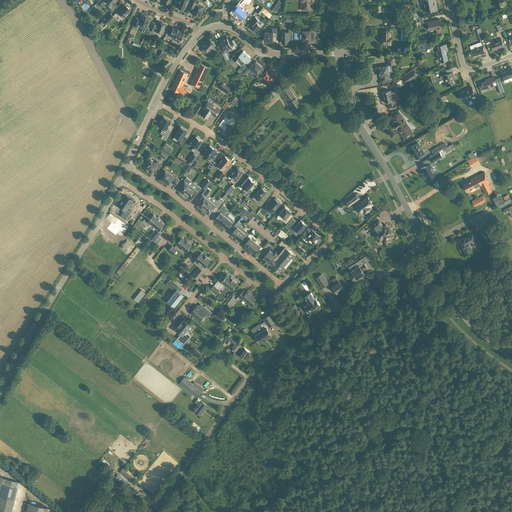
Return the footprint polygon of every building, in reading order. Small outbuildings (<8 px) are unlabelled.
[(104,0),(108,4),(106,6),(111,11),(117,5),(113,2),(114,0),(104,0)] [(177,7),(183,10),(186,3),(187,4),(188,0),(179,0),(178,3),(179,3),(177,7)] [(191,13),(199,16),(200,12),(201,13),(204,7),(197,4),(198,1),(196,0),(192,0),(189,9),(192,10),(191,13)] [(242,0),(232,12),(241,19),(244,16),(244,17),(248,12),(242,7),(247,3),(248,4),(252,0),(242,0)] [(301,0),(301,1),(302,1),(302,8),(304,10),(313,10),(313,6),(314,6),(314,0),(313,0),(312,0),(301,0)] [(420,0),(422,0),(423,0),(426,11),(430,10),(430,11),(432,10),(435,9),(434,2),(435,1),(434,0),(420,0)] [(127,7),(126,7),(124,5),(121,9),(120,8),(114,14),(116,17),(119,14),(120,15),(120,14),(124,17),(128,13),(127,12),(130,10),(127,6),(127,7)] [(257,12),(259,14),(260,15),(266,9),(262,5),(257,12)] [(132,26),(137,28),(139,24),(147,27),(151,18),(148,16),(144,14),(144,15),(141,13),(139,18),(136,17),(134,22),(132,26)] [(104,21),(107,24),(114,17),(110,14),(104,21)] [(253,25),(250,28),(255,32),(258,29),(259,30),(262,27),(263,26),(265,24),(262,20),(261,21),(255,16),(250,22),(253,25)] [(436,27),(437,33),(443,32),(440,19),(428,22),(429,29),(436,27)] [(155,31),(162,34),(165,28),(164,27),(166,24),(161,22),(160,23),(158,22),(158,24),(153,21),(149,31),(153,33),(154,30),(155,30),(155,31)] [(166,32),(165,36),(172,40),(172,41),(178,44),(180,40),(184,32),(179,29),(176,28),(173,27),(170,34),(166,32)] [(269,31),(265,32),(265,36),(264,36),(264,40),(269,40),(269,42),(273,42),(273,35),(276,35),(276,27),(269,28),(269,31)] [(289,28),(289,31),(281,32),(282,43),(290,43),(290,40),(290,36),(293,35),(293,30),(293,28),(289,28)] [(315,37),(315,33),(315,28),(310,28),(310,30),(303,30),(299,30),(299,40),(303,40),(308,40),(308,42),(315,42),(315,37)] [(387,44),(391,44),(391,33),(389,33),(389,29),(383,29),(383,37),(382,37),(382,43),(387,43),(387,44)] [(221,42),(218,44),(222,52),(226,50),(225,50),(230,48),(231,51),(236,48),(232,40),(229,41),(227,38),(224,39),(222,37),(222,38),(220,39),(221,42)] [(490,41),(486,42),(489,49),(492,47),(493,50),(504,46),(501,38),(499,39),(499,40),(490,43),(490,41)] [(204,48),(201,50),(208,57),(212,53),(209,51),(215,44),(210,39),(207,42),(206,41),(202,46),(204,48)] [(445,49),(447,48),(446,44),(438,45),(439,50),(437,50),(438,57),(440,57),(441,61),(448,60),(445,49)] [(471,49),(473,57),(481,54),(481,55),(485,53),(482,45),(471,49)] [(163,52),(164,50),(160,48),(157,55),(165,58),(167,54),(163,52)] [(236,60),(241,65),(245,61),(246,62),(251,57),(243,50),(239,55),(240,56),(236,60)] [(387,58),(388,64),(383,65),(384,66),(378,67),(380,76),(381,76),(383,82),(390,81),(388,69),(390,68),(391,67),(391,66),(395,66),(393,57),(387,58)] [(256,61),(252,64),(250,67),(257,74),(263,68),(256,61)] [(190,84),(199,88),(209,67),(200,63),(190,84)] [(246,66),(244,64),(237,71),(240,73),(242,71),(246,66)] [(508,70),(501,73),(504,80),(510,78),(511,76),(511,67),(508,68),(508,70)] [(171,89),(184,95),(187,88),(182,86),(188,73),(180,70),(171,89)] [(413,70),(405,76),(409,82),(417,76),(413,70)] [(267,71),(260,77),(263,80),(264,79),(265,79),(266,80),(266,83),(267,83),(270,83),(271,84),(271,83),(274,81),(273,80),(276,77),(277,76),(274,73),(273,74),(272,74),(270,72),(269,73),(267,71)] [(452,78),(455,77),(453,71),(443,75),(447,86),(454,83),(452,78)] [(496,82),(496,81),(494,76),(488,78),(488,80),(481,82),(482,84),(479,85),(481,90),(494,86),(493,82),(496,82)] [(496,81),(496,82),(500,93),(504,92),(499,78),(495,79),(496,81)] [(223,84),(220,88),(227,93),(230,88),(223,84)] [(295,97),(287,86),(278,92),(288,106),(289,107),(292,105),(294,108),(296,107),(300,104),(296,97),(295,97)] [(469,89),(459,93),(462,99),(466,98),(468,101),(471,100),(473,99),(471,96),(475,94),(472,87),(468,88),(469,89)] [(389,105),(390,109),(396,108),(395,103),(394,103),(392,96),(391,96),(391,94),(395,93),(394,90),(390,90),(383,91),(385,102),(389,101),(390,105),(389,105)] [(219,100),(226,105),(231,98),(224,93),(219,100)] [(268,97),(261,104),(265,109),(273,102),(268,97)] [(473,99),(471,100),(475,109),(482,106),(478,97),(473,99)] [(205,108),(201,113),(208,118),(212,113),(215,116),(220,109),(214,104),(213,106),(207,102),(203,107),(205,108)] [(401,130),(401,131),(402,131),(405,136),(412,132),(406,122),(404,121),(404,120),(404,119),(403,120),(399,117),(401,115),(399,111),(392,116),(391,116),(395,122),(393,123),(392,122),(397,129),(399,128),(401,130)] [(218,124),(217,125),(225,130),(230,123),(234,127),(239,120),(232,115),(230,118),(225,114),(220,121),(217,124),(218,124)] [(164,134),(162,137),(166,140),(171,131),(167,129),(171,121),(164,117),(162,121),(161,120),(158,125),(162,127),(162,129),(163,129),(161,133),(164,134)] [(179,139),(177,143),(182,146),(187,138),(184,136),(187,130),(181,126),(175,135),(178,137),(178,138),(179,139)] [(192,140),(190,144),(194,146),(192,150),(194,152),(189,161),(192,163),(200,150),(197,149),(203,140),(200,138),(200,137),(197,136),(196,136),(193,140),(192,140)] [(420,142),(410,147),(413,151),(412,151),(414,154),(415,153),(417,157),(423,154),(419,146),(422,145),(420,142)] [(217,149),(210,145),(207,149),(206,148),(202,153),(210,159),(212,157),(214,159),(218,152),(216,150),(217,149)] [(166,159),(169,154),(163,150),(160,155),(166,159)] [(439,151),(429,157),(432,163),(443,157),(439,151)] [(217,176),(220,179),(232,165),(229,163),(231,161),(225,156),(218,164),(224,169),(222,171),(222,170),(217,176)] [(467,160),(470,166),(478,161),(475,156),(467,160)] [(147,161),(145,165),(146,166),(146,167),(150,169),(149,171),(152,173),(156,168),(159,170),(162,164),(157,161),(156,163),(151,160),(149,163),(147,161)] [(216,162),(212,160),(208,167),(211,169),(216,162)] [(430,163),(421,168),(423,172),(425,176),(428,179),(436,174),(430,163)] [(234,176),(230,180),(234,184),(240,177),(239,177),(243,171),(242,170),(243,170),(240,167),(239,168),(238,167),(235,170),(234,169),(231,173),(234,176)] [(174,176),(165,171),(163,174),(162,174),(160,177),(161,177),(161,178),(169,184),(171,181),(172,182),(176,185),(179,179),(176,177),(175,178),(173,176),(174,176)] [(471,180),(463,184),(467,191),(470,189),(471,192),(476,190),(475,188),(481,185),(486,194),(492,191),(487,182),(489,181),(484,172),(470,179),(471,180)] [(247,197),(255,187),(252,185),(255,181),(249,176),(241,185),(246,189),(243,193),(247,197)] [(182,191),(181,192),(185,195),(191,186),(187,183),(189,179),(187,177),(184,181),(185,181),(179,189),(182,191)] [(211,182),(207,179),(202,186),(205,189),(210,183),(211,182)] [(232,184),(226,192),(229,195),(236,187),(232,184)] [(191,186),(185,195),(188,197),(189,197),(192,198),(197,190),(198,191),(201,188),(198,186),(195,188),(191,186)] [(262,186),(255,195),(258,198),(255,201),(261,206),(267,198),(263,196),(268,190),(262,186)] [(199,207),(203,210),(210,201),(206,198),(211,190),(207,187),(202,194),(203,195),(200,199),(201,200),(198,204),(200,206),(199,207)] [(349,198),(352,203),(354,201),(356,205),(361,212),(364,210),(366,212),(371,208),(370,206),(373,204),(368,197),(360,203),(358,199),(359,198),(356,193),(349,198)] [(121,203),(119,206),(124,209),(120,216),(125,219),(131,211),(127,208),(133,199),(126,195),(122,200),(121,202),(120,202),(121,203)] [(471,200),(474,206),(485,201),(482,195),(471,200)] [(210,201),(203,210),(206,212),(209,213),(215,205),(218,207),(224,200),(221,198),(214,203),(210,201)] [(267,201),(262,207),(267,211),(270,209),(273,211),(280,202),(279,201),(280,201),(277,198),(276,199),(275,198),(270,204),(267,201)] [(511,198),(497,205),(498,208),(511,201),(511,198)] [(220,212),(215,219),(217,220),(216,221),(220,224),(220,223),(228,214),(230,211),(226,208),(226,206),(223,204),(218,211),(220,212)] [(244,207),(239,213),(242,216),(247,210),(244,207)] [(285,207),(279,214),(284,217),(282,220),(286,223),(289,220),(286,218),(291,212),(285,207)] [(161,220),(162,220),(157,216),(157,217),(154,214),(150,218),(147,215),(143,221),(147,224),(149,222),(157,228),(150,237),(154,241),(162,231),(160,229),(165,223),(161,220)] [(233,218),(228,214),(220,223),(224,226),(223,226),(226,229),(228,227),(230,229),(232,226),(231,225),(234,221),(233,218)] [(108,227),(107,228),(108,229),(116,235),(120,229),(124,233),(129,227),(118,219),(114,224),(111,223),(108,227)] [(379,219),(371,225),(371,226),(374,230),(375,231),(372,232),(379,242),(383,240),(386,244),(391,240),(391,239),(394,236),(391,232),(392,232),(389,228),(388,228),(385,224),(383,226),(379,219)] [(290,221),(286,226),(294,233),(297,229),(300,232),(307,225),(301,220),(296,226),(290,221)] [(232,234),(236,237),(242,230),(244,227),(237,222),(233,226),(233,227),(235,229),(232,234)] [(308,228),(302,235),(308,241),(309,240),(313,244),(315,242),(316,242),(316,241),(320,236),(318,235),(318,234),(315,231),(314,232),(312,230),(312,231),(308,228)] [(244,236),(246,238),(248,235),(242,230),(236,237),(240,241),(244,236)] [(465,237),(459,240),(466,252),(472,249),(469,243),(476,239),(472,234),(465,237)] [(245,244),(249,248),(255,241),(248,235),(246,238),(248,240),(245,244)] [(189,242),(189,241),(186,239),(182,236),(176,243),(186,252),(192,244),(189,242)] [(255,241),(249,248),(253,251),(255,249),(257,251),(261,246),(259,244),(261,242),(257,238),(255,241)] [(262,259),(269,264),(271,262),(273,264),(271,266),(280,274),(283,271),(283,270),(288,264),(293,258),(296,254),(290,250),(292,247),(283,239),(279,244),(283,247),(284,247),(286,249),(279,256),(277,254),(278,253),(276,251),(274,253),(270,250),(262,259)] [(296,249),(302,255),(305,251),(299,246),(296,249)] [(195,259),(202,264),(200,268),(199,267),(193,275),(198,279),(204,271),(202,270),(205,266),(205,267),(211,260),(207,257),(208,256),(205,254),(204,255),(201,252),(195,259)] [(92,255),(85,265),(89,268),(94,272),(99,265),(103,268),(106,264),(103,261),(103,260),(97,255),(95,257),(92,255)] [(353,273),(350,275),(354,280),(357,279),(360,277),(360,278),(362,276),(362,275),(365,274),(364,272),(368,269),(364,263),(362,265),(359,261),(355,263),(358,267),(351,271),(353,273)] [(222,275),(210,289),(216,294),(219,290),(216,287),(221,282),(224,284),(231,290),(238,282),(234,280),(235,279),(231,276),(231,277),(227,274),(224,277),(222,275)] [(316,278),(322,288),(328,284),(322,274),(316,278)] [(336,284),(333,286),(337,293),(344,288),(341,284),(340,281),(340,282),(336,277),(333,279),(336,284)] [(168,300),(170,302),(175,306),(185,295),(180,291),(182,288),(170,279),(167,282),(176,290),(168,300)] [(146,293),(142,290),(136,298),(139,301),(146,293)] [(238,296),(246,303),(247,302),(251,305),(256,298),(250,293),(251,292),(248,290),(246,292),(243,290),(238,296)] [(316,297),(315,298),(311,292),(305,296),(307,300),(299,307),(301,310),(305,307),(308,312),(313,309),(314,310),(317,308),(316,307),(320,304),(316,297)] [(191,313),(200,320),(205,314),(208,316),(212,312),(204,306),(202,309),(197,305),(191,313)] [(261,327),(263,329),(255,335),(260,343),(264,340),(267,338),(272,335),(267,327),(269,326),(269,327),(275,323),(269,315),(264,318),(267,323),(261,327)] [(176,329),(181,333),(177,338),(184,344),(184,343),(188,338),(186,337),(189,334),(186,330),(191,325),(184,319),(181,322),(178,325),(179,325),(176,329)] [(237,341),(232,347),(233,348),(232,350),(235,352),(234,353),(238,356),(240,354),(245,358),(250,351),(245,347),(241,344),(237,341)] [(185,377),(179,384),(197,397),(203,389),(195,383),(194,384),(185,377)] [(194,410),(200,415),(203,412),(202,411),(203,410),(204,410),(208,405),(202,400),(194,410)] [(120,473),(130,480),(133,476),(123,468),(120,473)] [(0,511),(10,511),(19,482),(0,476),(0,511)] [(107,494),(113,499),(121,490),(115,485),(107,494)] [(48,511),(50,508),(28,503),(26,511),(48,511)]
